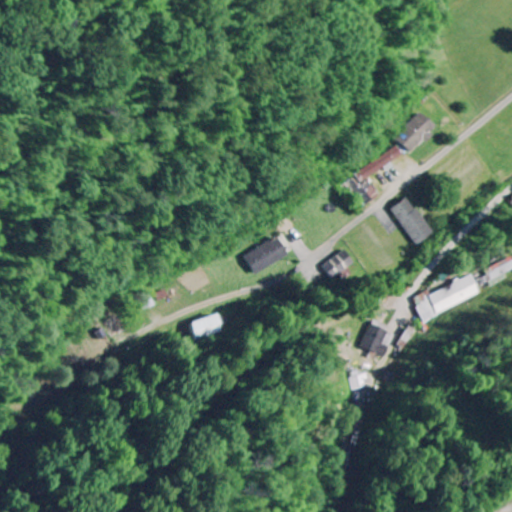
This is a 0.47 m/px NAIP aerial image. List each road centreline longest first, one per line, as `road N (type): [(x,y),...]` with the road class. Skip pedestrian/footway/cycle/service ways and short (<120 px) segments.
road 1 (residential): [(511,97),(310,262),(256,290)]
road 2 (residential): [(511,190),(413,285)]
